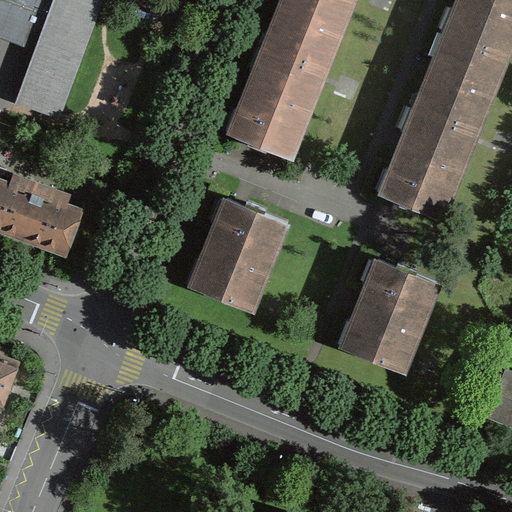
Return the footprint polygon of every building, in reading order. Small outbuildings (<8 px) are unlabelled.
[(0,0),(0,15),(16,22),(11,35),(38,45),(54,0),(0,0)] [(54,0),(38,45),(17,101),(58,116),(101,0),(54,0)] [(352,0),(283,0),(272,27),(265,46),(325,70),(352,0)] [(446,32),(506,56),(511,41),(511,0),(459,0),(453,15),(446,32)] [(424,88),(417,106),(476,130),(506,56),(446,32),(424,88)] [(325,70),(265,46),(238,114),(230,132),(249,139),(247,143),(266,150),(268,147),(290,156),(325,70)] [(442,217),(476,130),(417,106),(388,177),(382,193),(400,200),(399,203),(418,211),(419,208),(442,217)] [(24,188),(0,179),(0,227),(65,251),(68,244),(80,209),(52,199),(56,189),(27,178),(24,188)] [(245,204),(227,196),(194,279),(192,284),(251,308),(287,220),(264,211),(265,208),(246,200),(245,204)] [(416,272),(417,269),(398,261),(396,264),(378,257),(343,345),(353,349),(403,369),(438,281),(416,272)] [(0,405),(1,406),(7,390),(17,362),(0,355),(0,405)] [(489,411),(511,420),(511,371),(506,369),(489,411)]
